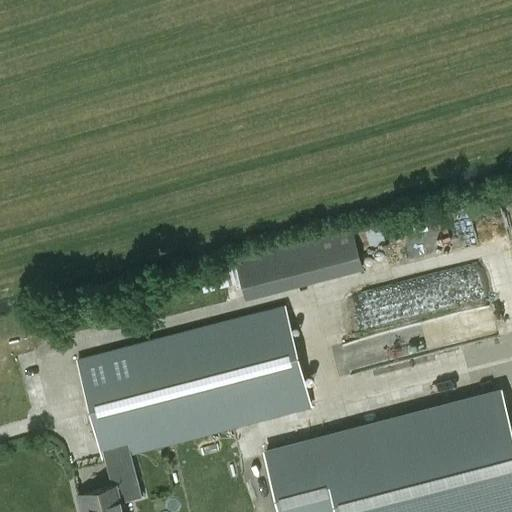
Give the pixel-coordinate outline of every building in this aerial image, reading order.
[(353,226),(321,234),(331,276),(364,267),(353,226)] [(278,290),(267,248),(235,257),(246,298),(278,290)] [(361,290),(369,325),(418,314),(413,293),(426,290),(422,275),(361,290)] [(469,279),(472,299),(481,297),(478,277),(469,279)] [(102,459),(105,458),(112,484),(78,495),(81,511),(123,511),(122,501),(142,496),(131,452),(312,404),(285,304),(76,359),(102,459)] [(511,511),(511,396),(289,451),(302,511),(511,511)]
